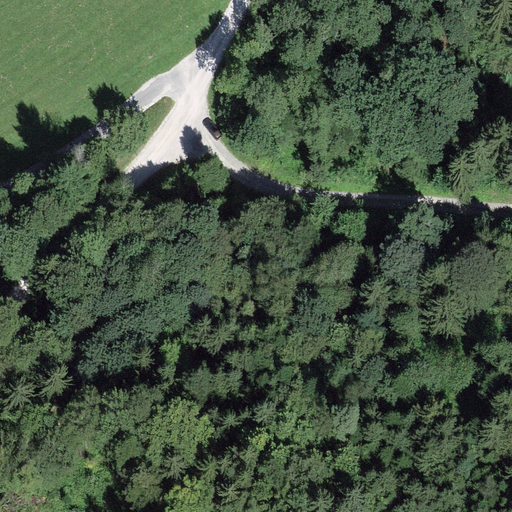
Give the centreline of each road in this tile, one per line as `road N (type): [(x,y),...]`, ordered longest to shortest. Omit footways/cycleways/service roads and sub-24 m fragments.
road 1 (unclassified): [(241,0),(182,129),(0,310)]
road 2 (track): [(182,129),(271,188),(511,212)]
